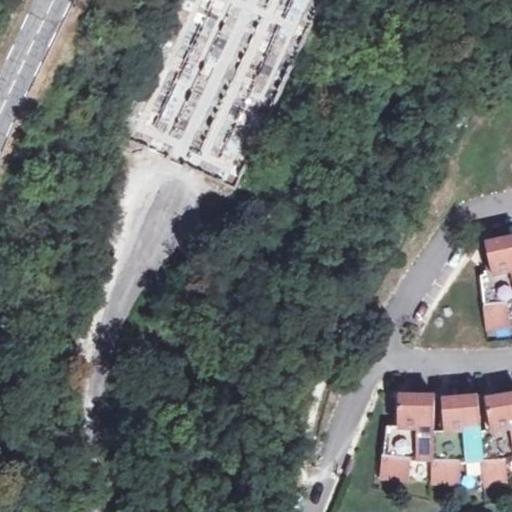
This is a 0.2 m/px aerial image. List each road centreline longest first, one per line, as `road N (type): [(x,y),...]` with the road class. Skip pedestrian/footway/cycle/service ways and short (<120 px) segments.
road 1 (track): [(305,511),(298,469),(322,401),(511,32)]
road 2 (secondary): [(0,112),(52,0)]
